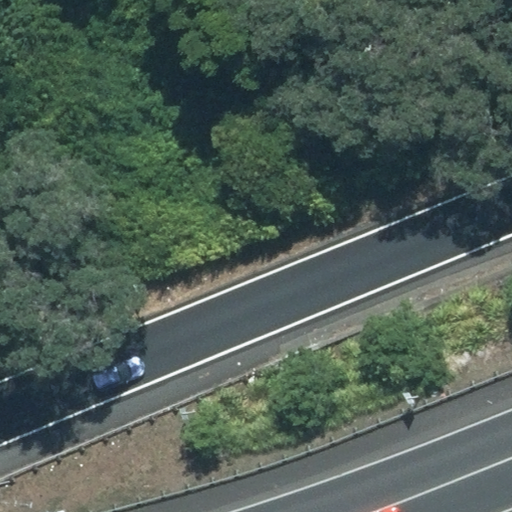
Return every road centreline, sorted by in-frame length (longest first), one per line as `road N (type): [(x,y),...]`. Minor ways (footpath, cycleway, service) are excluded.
road 1 (motorway): [(0,410),(511,209)]
road 2 (motorway): [(374,511),(511,458)]
